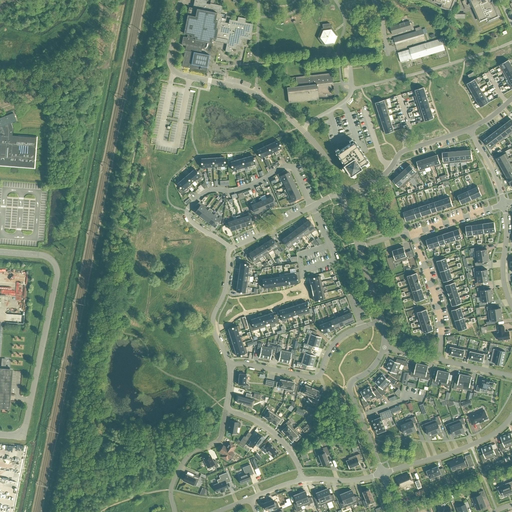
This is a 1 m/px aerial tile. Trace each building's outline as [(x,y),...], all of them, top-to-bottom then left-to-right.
[(220,0),(220,5),(210,3),(210,4),(206,4),(207,1),(203,0),(194,0),(193,8),(189,7),(183,33),(187,34),(187,38),(183,37),(181,45),(186,46),(181,66),(206,71),(209,55),(201,53),(201,49),(210,51),(212,42),(211,42),(212,39),(215,40),(215,41),(226,44),(225,52),(231,53),(232,49),(236,50),(237,46),(240,46),(242,39),(250,40),(253,24),(245,23),(246,19),(238,17),(237,21),(229,19),(228,23),(221,22),(222,14),(220,14),(223,0),(232,0),(233,2),(239,3),(239,0),(220,0)] [(441,6),(440,7),(451,10),(454,0),(433,0),(433,1),(438,3),(437,5),(441,6)] [(489,20),(489,21),(499,16),(491,0),(470,0),(480,22),(485,19),(486,22),(489,20)] [(400,24),(390,27),(392,35),(412,29),(409,21),(405,23),(404,22),(399,24),(400,24)] [(318,38),(324,46),(333,44),(337,35),(331,27),(330,27),(330,23),(322,24),(322,28),(321,29),(318,38)] [(423,29),(408,34),(410,39),(424,35),(423,29)] [(393,38),(395,43),(405,41),(403,35),(393,38)] [(410,49),(398,53),(401,62),(412,59),(413,59),(422,57),(421,55),(429,53),(430,54),(436,52),(436,51),(444,48),(441,39),(409,48),(410,49)] [(508,60),(498,66),(501,71),(511,65),(508,60)] [(511,66),(511,65),(501,71),(504,75),(511,70),(511,66)] [(296,77),(297,86),(287,88),(288,103),(319,100),(317,88),(317,84),(321,84),(321,85),(321,84),(325,83),(325,84),(326,84),(325,83),(329,83),(329,84),(330,84),(330,83),(332,83),(333,84),(332,73),(311,76),(296,77)] [(477,78),(467,84),(470,88),(480,83),(477,78)] [(480,83),(470,88),(472,93),(480,89),(478,84),(480,83)] [(424,87),(414,90),(416,95),(415,96),(425,93),(424,87)] [(480,89),(472,93),(475,98),(484,93),(483,93),(480,89)] [(425,93),(415,96),(416,101),(427,98),(425,93)] [(484,93),(475,98),(478,103),(487,98),(484,93)] [(427,98),(416,101),(418,106),(429,103),(427,98)] [(487,98),(478,103),(481,107),(488,103),(486,98),(487,98)] [(386,99),(376,103),(377,108),(388,105),(386,99)] [(429,103),(418,106),(420,111),(430,108),(429,103)] [(388,105),(377,108),(379,113),(389,110),(387,105),(388,105)] [(430,108),(420,111),(421,117),(432,113),(430,108)] [(389,110),(379,113),(381,118),(390,115),(389,110)] [(6,135),(0,134),(0,165),(34,168),(36,138),(12,136),(13,129),(11,123),(16,121),(14,113),(0,118),(0,126),(2,126),(6,135)] [(432,113),(421,117),(422,116),(424,122),(434,119),(432,113)] [(390,115),(381,118),(382,123),(391,121),(389,116),(390,115)] [(511,133),(511,129),(507,123),(502,127),(509,136),(511,133)] [(392,126),(384,129),(386,134),(394,131),(392,126)] [(509,136),(502,127),(498,130),(505,139),(504,138),(508,135),(509,136)] [(505,139),(498,130),(493,133),(500,142),(505,139)] [(500,142),(493,133),(489,137),(495,146),(496,146),(495,145),(499,142),(500,143),(500,142)] [(495,146),(489,137),(484,141),(491,150),(495,146)] [(278,140),(272,143),(277,154),(279,153),(278,150),(281,149),(278,140)] [(354,142),(337,154),(344,164),(342,165),(350,176),(361,168),(359,166),(367,161),(354,142)] [(277,154),(272,143),(267,145),(271,153),(274,152),(275,155),(277,154)] [(271,153),(267,145),(262,148),(267,159),(269,158),(267,155),(271,153)] [(262,148),(256,150),(258,153),(259,155),(260,158),(264,157),(265,159),(267,159),(262,148)] [(509,158),(506,153),(496,159),(499,164),(509,158)] [(441,166),(438,155),(432,157),(436,167),(441,166)] [(247,157),(250,169),(252,168),(251,165),(255,164),(252,156),(247,157)] [(241,159),(244,168),(247,166),(248,169),(250,169),(247,157),(241,159)] [(436,167),(432,157),(427,158),(430,167),(435,165),(435,167),(436,167)] [(502,169),(511,163),(511,164),(508,159),(509,158),(499,164),(502,169)] [(425,171),(422,160),(417,162),(420,172),(425,171)] [(236,170),(237,172),(239,172),(236,161),(230,162),(233,171),(236,170)] [(505,174),(511,169),(511,163),(502,169),(505,174)] [(418,173),(410,165),(406,169),(413,177),(418,173)] [(195,169),(190,173),(197,180),(201,177),(201,176),(197,172),(195,169)] [(413,177),(406,169),(401,173),(409,181),(413,177)] [(277,174),(278,177),(281,176),(283,181),(291,177),(289,172),(284,174),(283,172),(277,174)] [(197,180),(190,173),(186,176),(192,183),(194,181),(196,183),(198,182),(197,181),(197,180)] [(409,181),(401,173),(397,176),(405,185),(409,181)] [(192,183),(186,176),(181,180),(189,189),(191,188),(189,185),(192,183)] [(405,185),(397,176),(393,180),(400,189),(405,185)] [(284,183),(285,186),(293,182),(291,177),(283,181),(280,182),(281,184),(284,183)] [(189,189),(181,180),(177,184),(180,188),(178,190),(182,195),(189,189)] [(285,192),(296,187),(293,182),(285,186),(287,189),(284,190),(285,192)] [(285,192),(288,197),(298,192),(296,187),(285,192)] [(473,189),(477,198),(482,195),(478,187),(473,189)] [(468,191),(472,200),(477,198),(473,189),(468,191)] [(463,193),(467,202),(472,200),(468,191),(463,193)] [(298,192),(288,197),(290,196),(291,199),(289,200),(290,202),(293,200),(300,197),(298,192)] [(458,196),(461,204),(467,202),(463,193),(458,196)] [(271,195),(266,198),(270,207),(275,205),(271,195)] [(447,208),(453,206),(450,197),(444,199),(447,208)] [(260,202),(257,203),(260,211),(265,209),(260,198),(258,199),(260,202)] [(266,199),(262,201),(265,209),(270,207),(266,198),(266,199)] [(439,201),(442,210),(447,208),(444,199),(439,201)] [(439,201),(434,202),(437,211),(442,210),(439,201)] [(252,202),(250,203),(255,213),(260,211),(257,203),(253,204),(252,202)] [(429,204),(432,213),(437,211),(434,202),(429,204)] [(200,216),(206,207),(202,203),(195,213),(200,216)] [(424,206),(427,215),(432,213),(429,204),(424,206)] [(422,216),(427,215),(424,206),(419,207),(422,216)] [(206,207),(200,216),(204,219),(211,209),(209,208),(208,211),(205,209),(206,207)] [(417,218),(422,216),(419,207),(414,209),(417,218)] [(213,211),(211,209),(204,219),(208,222),(215,213),(213,215),(211,213),(213,211)] [(411,220),(417,218),(414,209),(408,211),(411,220)] [(406,221),(411,220),(408,211),(403,212),(406,221)] [(215,213),(208,222),(213,226),(216,221),(219,223),(222,218),(215,213)] [(250,213),(243,215),(246,226),(252,224),(249,216),(251,215),(250,213)] [(240,218),(239,215),(238,216),(241,227),(246,226),(243,215),(243,217),(240,218)] [(234,220),(233,219),(236,229),(241,227),(238,216),(236,217),(237,219),(234,220)] [(236,229),(233,219),(228,221),(228,223),(225,224),(226,226),(229,225),(231,231),(236,229)] [(308,220),(304,224),(311,233),(315,230),(308,220)] [(304,224),(299,227),(306,236),(310,233),(311,233),(304,224)] [(299,227),(295,230),(300,237),(305,234),(306,236),(299,227)] [(453,231),(456,240),(462,238),(459,229),(453,231)] [(295,230),(291,233),(298,243),(299,242),(298,239),(300,237),(295,230)] [(448,233),(451,242),(456,240),(453,231),(448,233)] [(291,233),(286,236),(293,246),(293,245),(292,243),(294,242),(296,244),(298,243),(291,233)] [(442,234),(445,244),(451,242),(448,233),(442,234)] [(437,236),(440,245),(445,244),(442,234),(437,236)] [(286,236),(282,240),(289,249),(293,246),(286,236)] [(432,238),(435,247),(440,245),(437,236),(432,238)] [(435,247),(432,238),(426,240),(429,249),(435,247)] [(272,239),(268,242),(274,251),(281,247),(278,241),(275,243),(272,239)] [(268,242),(263,245),(268,253),(269,253),(268,252),(272,249),(273,251),(274,251),(268,242)] [(258,247),(264,256),(268,253),(263,245),(258,247)] [(258,247),(254,250),(260,260),(259,259),(262,257),(264,260),(265,259),(264,256),(258,247)] [(410,258),(408,251),(405,252),(404,247),(398,249),(402,260),(410,258)] [(488,255),(487,249),(479,250),(479,247),(470,249),(471,252),(474,251),(475,257),(488,255)] [(402,260),(398,249),(392,251),(394,256),(391,257),(393,263),(402,260)] [(260,260),(254,250),(249,253),(251,256),(248,257),(251,263),(254,261),(255,263),(260,260)] [(489,261),(488,255),(475,257),(476,257),(477,263),(475,263),(475,266),(481,265),(481,262),(489,261)] [(438,266),(447,263),(446,258),(437,261),(438,266)] [(440,271),(449,269),(447,263),(438,266),(440,271)] [(488,275),(487,269),(479,270),(479,267),(473,268),(473,271),(474,271),(475,277),(488,275)] [(29,281),(29,269),(13,269),(13,281),(29,281)] [(440,271),(442,277),(451,274),(449,269),(440,271)] [(409,281),(418,278),(416,273),(407,276),(409,281)] [(442,277),(443,282),(453,279),(451,274),(442,277)] [(489,281),(488,275),(475,277),(476,277),(477,283),(475,283),(475,286),(481,285),(481,282),(489,281)] [(321,282),(320,276),(309,278),(310,284),(321,282)] [(409,281),(411,286),(420,283),(418,278),(409,281)] [(269,287),(268,279),(262,279),(259,280),(260,286),(263,285),(263,288),(269,287)] [(323,287),(321,282),(310,284),(311,290),(323,287)] [(446,285),(447,290),(456,287),(455,282),(446,285)] [(411,286),(412,291),(421,288),(420,283),(411,286)] [(324,293),(323,287),(311,290),(313,295),(324,293)] [(447,290),(449,296),(458,293),(456,287),(447,290)] [(492,295),(491,289),(483,290),(483,287),(477,288),(477,291),(479,291),(480,297),(492,295)] [(412,291),(414,297),(423,294),(421,288),(412,291)] [(325,299),(324,293),(313,295),(314,301),(325,299)] [(449,296),(451,301),(460,298),(458,293),(449,296)] [(425,299),(423,294),(414,297),(416,302),(425,299)] [(485,302),(493,301),(492,295),(480,297),(481,302),(479,303),(480,306),(485,305),(485,302)] [(460,298),(451,301),(452,306),(461,303),(460,298)] [(310,313),(308,309),(306,302),(301,304),(304,315),(310,313)] [(304,315),(301,304),(295,306),(298,316),(304,315)] [(298,316),(295,306),(290,307),(293,317),(293,316),(298,314),(298,316)] [(502,314),(501,308),(493,309),(492,306),(487,307),(487,310),(488,310),(488,316),(502,314)] [(293,317),(290,307),(284,309),(288,320),(287,319),(293,317)] [(453,316),(462,313),(461,307),(451,310),(453,316)] [(288,320),(284,309),(279,311),(282,322),(288,320)] [(354,320),(349,309),(344,312),(348,322),(354,320)] [(417,312),(419,317),(428,314),(426,309),(421,311),(417,312)] [(348,322),(344,312),(343,312),(345,314),(340,316),(343,325),(348,322)] [(279,322),(276,314),(273,315),(273,313),(267,314),(270,325),(279,322)] [(453,316),(455,321),(464,318),(462,313),(453,316)] [(270,325),(267,314),(262,316),(265,327),(264,324),(269,323),(270,325)] [(419,317),(421,323),(430,320),(428,314),(419,317)] [(502,320),(502,314),(488,316),(489,321),(486,322),(487,325),(495,324),(495,321),(502,320)] [(265,327),(262,316),(256,318),(260,329),(265,327)] [(338,327),(334,316),(329,318),(333,329),(338,327)] [(343,325),(340,316),(335,318),(334,316),(338,327),(343,325)] [(260,329),(256,318),(250,320),(251,322),(254,330),(260,329)] [(333,329),(329,318),(324,321),(328,331),(333,329)] [(457,326),(466,323),(464,318),(455,321),(457,326)] [(421,323),(422,328),(431,325),(430,320),(421,323)] [(328,331),(324,321),(324,323),(319,325),(323,333),(328,331)] [(0,406),(8,407),(8,401),(7,401),(7,395),(9,395),(11,371),(1,370),(1,373),(0,372),(0,331),(1,323),(0,322),(0,378),(1,378),(0,387),(0,394),(1,395),(1,400),(0,400),(0,406)] [(458,331),(467,328),(466,323),(457,326),(458,331)] [(230,334),(240,331),(239,325),(228,329),(230,334)] [(422,328),(424,333),(433,330),(431,325),(422,328)] [(499,333),(497,333),(499,341),(510,339),(509,331),(505,332),(504,327),(498,327),(499,333)] [(319,343),(321,337),(315,335),(316,332),(307,329),(306,333),(309,334),(308,339),(319,343)] [(240,337),(238,332),(240,331),(230,334),(231,340),(241,337),(241,336),(240,337)] [(243,342),(241,337),(231,340),(233,345),(243,342)] [(318,348),(319,343),(308,339),(306,344),(304,343),(303,347),(311,350),(312,346),(318,348)] [(244,347),(243,342),(233,345),(235,351),(245,347),(244,347)] [(264,359),(267,347),(262,346),(262,343),(258,342),(256,351),(260,352),(259,358),(264,359)] [(275,355),(276,346),(272,345),(272,348),(267,347),(264,359),(270,360),(271,354),(275,355)] [(448,345),(447,351),(449,352),(449,355),(456,356),(458,347),(448,345)] [(284,363),(286,351),(281,350),(282,347),(277,346),(276,355),(279,356),(278,361),(284,363)] [(247,353),(245,347),(235,351),(236,356),(247,353)] [(458,347),(456,356),(463,358),(464,355),(466,356),(468,350),(458,347)] [(314,361),(315,356),(310,354),(311,351),(302,348),(302,349),(301,352),(304,353),(302,358),(314,361)] [(294,359),(296,350),(292,349),(291,352),(286,351),(284,363),(289,364),(290,358),(294,359)] [(502,365),(505,351),(505,352),(494,349),(493,349),(490,362),(491,362),(491,361),(495,362),(495,364),(502,365)] [(468,350),(466,356),(469,356),(469,359),(476,361),(478,352),(468,350)] [(488,354),(478,352),(476,361),(483,362),(483,359),(486,360),(488,354)] [(312,367),(314,361),(302,358),(301,363),(297,362),(296,366),(305,369),(306,365),(312,367)] [(388,364),(400,370),(400,369),(399,369),(401,364),(404,365),(406,361),(397,359),(396,362),(390,359),(388,364)] [(412,370),(410,376),(419,378),(422,365),(416,363),(415,371),(412,370)] [(390,375),(398,380),(400,375),(398,374),(400,370),(388,364),(386,369),(391,372),(390,375)] [(422,365),(419,378),(429,380),(430,374),(427,373),(428,366),(422,365)] [(432,383),(438,384),(438,381),(441,382),(441,385),(444,371),(438,370),(436,378),(433,377),(432,383)] [(450,373),(444,371),(441,385),(447,386),(446,388),(449,389),(451,381),(448,380),(450,373)] [(245,385),(246,374),(243,374),(243,373),(239,373),(239,374),(238,385),(243,385),(243,388),(249,388),(249,385),(245,385)] [(383,374),(379,378),(388,386),(391,383),(393,384),(397,381),(389,376),(387,378),(383,374)] [(455,381),(453,389),(456,389),(457,387),(463,389),(466,375),(460,374),(458,382),(455,381)] [(472,377),(466,375),(463,389),(472,391),(473,385),(470,384),(472,377)] [(388,386),(379,378),(375,382),(379,386),(377,389),(383,396),(386,392),(384,390),(388,386)] [(287,380),(287,381),(280,379),(280,382),(277,382),(275,388),(285,390),(285,391),(287,380)] [(288,380),(287,380),(285,391),(292,392),(292,391),(295,392),(297,386),(294,385),(294,382),(288,381),(288,380)] [(487,381),(482,380),(481,386),(477,385),(476,391),(480,392),(481,389),(492,391),(494,382),(490,381),(490,382),(487,381)] [(308,397),(312,388),(312,387),(311,388),(308,387),(309,386),(306,385),(306,386),(305,385),(304,388),(301,387),(299,392),(302,394),(301,395),(308,397)] [(365,389),(371,399),(376,397),(377,399),(379,398),(382,396),(376,390),(373,391),(370,386),(365,389)] [(313,388),(312,388),(308,397),(314,400),(315,399),(318,401),(320,395),(317,394),(318,391),(312,388),(313,388)] [(361,399),(364,407),(369,405),(366,401),(371,398),(371,399),(365,389),(361,392),(364,397),(361,399)] [(251,406),(252,399),(250,399),(251,394),(246,393),(245,397),(238,396),(236,402),(251,406)] [(269,421),(270,422),(275,414),(267,408),(263,413),(266,415),(264,417),(270,421),(269,421)] [(373,420),(373,421),(375,425),(374,425),(376,428),(378,433),(386,430),(382,420),(392,416),(390,410),(380,413),(382,418),(381,418),(381,417),(380,417),(373,420)] [(484,410),(469,416),(472,424),(487,418),(484,410)] [(270,422),(276,425),(278,423),(280,425),(284,420),(275,414),(270,422)] [(435,434),(441,432),(438,425),(441,424),(438,416),(435,417),(436,419),(430,421),(435,434)] [(414,417),(406,420),(411,433),(417,430),(414,423),(417,422),(414,417)] [(463,418),(454,421),(459,434),(465,432),(462,425),(465,423),(463,418)] [(286,436),(294,429),(289,424),(291,422),(288,420),(282,426),(284,429),(282,430),(286,435),(286,436)] [(406,422),(401,424),(405,435),(411,433),(406,420),(405,420),(406,422)] [(238,422),(230,421),(230,425),(229,425),(229,428),(228,432),(236,433),(237,426),(240,427),(241,423),(238,423),(238,422)] [(430,421),(422,425),(424,430),(427,429),(430,436),(435,434),(430,421)] [(454,421),(446,425),(448,430),(451,429),(454,436),(459,434),(454,421)] [(294,429),(286,436),(286,437),(287,436),(292,441),(294,439),(296,441),(301,436),(294,429)] [(257,447),(264,438),(258,433),(251,442),(257,447)] [(503,443),(499,444),(502,452),(506,451),(505,448),(510,446),(506,435),(500,437),(503,443)] [(243,446),(248,439),(244,436),(239,443),(243,446)] [(235,446),(229,443),(226,448),(223,446),(219,452),(223,454),(221,457),(227,460),(228,458),(229,459),(233,453),(231,451),(235,446)] [(265,449),(273,458),(278,453),(270,444),(267,447),(265,444),(260,448),(263,451),(265,449)] [(492,444),(486,446),(491,457),(496,456),(497,458),(501,457),(497,448),(494,450),(492,444)] [(317,452),(322,465),(328,462),(326,455),(329,454),(327,446),(322,448),(323,450),(317,452)] [(483,463),(487,462),(486,459),(491,457),(486,446),(481,448),(483,454),(480,455),(483,463)] [(349,460),(346,461),(349,468),(359,464),(358,461),(362,459),(359,453),(348,458),(349,460)] [(210,455),(203,458),(208,468),(214,465),(215,468),(218,466),(216,461),(213,462),(210,455)] [(466,465),(463,457),(449,463),(453,471),(466,465)] [(245,474),(238,477),(241,484),(251,480),(249,475),(254,474),(250,464),(242,467),(245,474)] [(438,466),(427,471),(430,478),(441,474),(442,476),(446,474),(443,468),(439,470),(438,466)] [(230,481),(227,472),(222,475),(223,478),(217,480),(218,483),(214,485),(217,493),(221,491),(221,492),(224,491),(224,490),(228,488),(226,483),(230,481)] [(193,477),(186,474),(183,480),(195,486),(199,477),(194,474),(193,477)] [(409,474),(397,479),(401,487),(405,485),(405,486),(408,485),(408,484),(412,482),(409,474)] [(502,485),(497,487),(500,496),(506,494),(507,496),(510,495),(510,494),(511,493),(511,487),(511,485),(511,484),(511,481),(507,483),(508,486),(503,488),(502,485)] [(327,488),(321,491),(327,503),(335,500),(333,494),(330,495),(327,488)] [(369,489),(362,492),(365,499),(362,500),(365,508),(368,507),(367,505),(374,502),(369,489)] [(351,490),(345,492),(351,505),(358,502),(359,501),(357,496),(354,497),(351,490)] [(475,506),(477,510),(485,506),(482,499),(486,498),(483,490),(478,492),(479,495),(472,498),(473,501),(473,502),(475,506)] [(305,491),(299,493),(304,506),(313,502),(311,497),(308,498),(305,491)] [(327,503),(321,491),(316,493),(321,505),(326,503),(327,503)] [(345,492),(340,494),(343,502),(340,503),(342,508),(351,505),(345,492)] [(304,506),(299,493),(293,495),(296,503),(293,504),(296,511),(302,509),(301,507),(304,505),(304,506)] [(273,500),(263,504),(265,510),(272,507),(274,510),(279,508),(277,502),(274,503),(273,500)]
